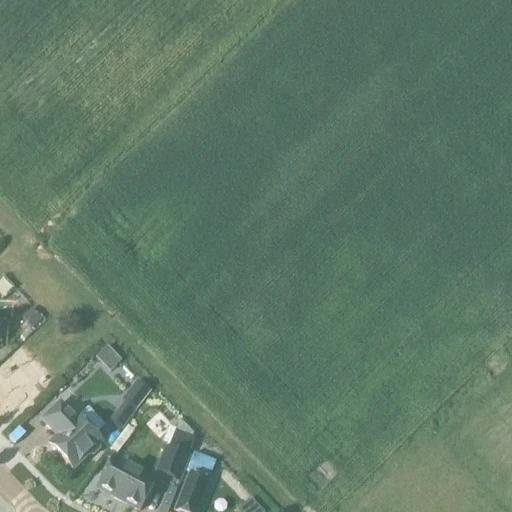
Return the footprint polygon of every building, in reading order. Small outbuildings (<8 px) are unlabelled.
[(22,319),(32,330),(40,322),(30,312),(22,319)] [(110,424),(121,433),(151,394),(138,383),(122,403),(125,405),(110,424)] [(134,418),(154,434),(165,421),(145,404),(134,418)] [(60,407),(42,423),(58,439),(49,448),(73,472),(89,457),(93,458),(100,452),(99,447),(102,445),(78,420),(75,423),(60,407)] [(168,451),(188,459),(195,441),(175,433),(168,451)] [(179,481),(188,459),(168,451),(166,450),(157,472),(179,481)] [(112,462),(97,490),(137,511),(139,511),(154,485),(112,462)] [(197,511),(209,484),(190,477),(175,511),(197,511)] [(258,511),(248,497),(234,507),(237,511),(258,511)]
